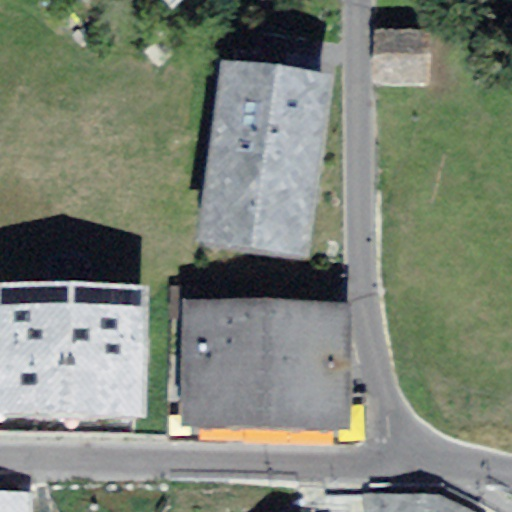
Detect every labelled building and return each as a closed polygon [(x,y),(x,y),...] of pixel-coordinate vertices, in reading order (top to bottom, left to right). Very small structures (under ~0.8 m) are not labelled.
[(159,0),(176,18),(195,0),(159,0)] [(431,38),(387,35),(384,80),(428,82),(431,38)] [(323,82),(214,70),(196,245),(305,256),(323,82)] [(152,271),(0,263),(0,406),(145,414),(152,271)] [(337,304),(177,295),(169,418),(330,427),(337,304)] [(31,511),(32,498),(0,496),(0,511),(31,511)] [(456,511),(427,502),(371,506),(371,511),(456,511)]
